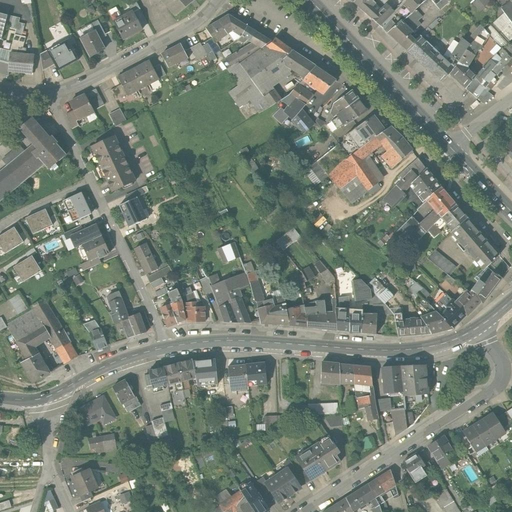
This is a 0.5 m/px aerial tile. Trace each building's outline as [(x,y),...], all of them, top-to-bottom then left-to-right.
[(159,0),(160,1),(174,17),(194,0),(193,0),(159,0)] [(357,0),(353,4),(380,27),(394,13),(386,6),(381,11),(371,2),(372,0),(398,0),(402,4),(405,0),(357,0)] [(409,0),(403,6),(411,15),(415,11),(424,3),(421,0),(409,0)] [(445,0),(429,0),(439,11),(448,3),(445,0)] [(511,0),(509,0),(511,2),(502,9),(505,13),(511,24),(511,0)] [(0,40),(3,41),(7,25),(12,26),(11,28),(17,30),(16,35),(21,37),(25,25),(18,23),(19,19),(6,15),(9,6),(0,3),(0,40)] [(411,15),(401,23),(412,33),(421,25),(417,22),(422,18),(415,11),(411,15)] [(511,40),(511,24),(505,13),(485,31),(489,36),(501,49),(502,50),(511,40)] [(133,14),(113,24),(122,41),(142,31),(133,14)] [(232,32),(241,37),(247,27),(227,16),(218,22),(227,35),(232,32)] [(383,30),(388,35),(397,27),(391,21),(383,30)] [(215,44),(227,35),(218,22),(206,29),(214,42),(215,44)] [(388,35),(406,52),(415,43),(408,37),(412,33),(401,23),(397,27),(388,35)] [(92,29),(94,32),(98,40),(105,36),(99,25),(92,29)] [(466,43),(471,46),(474,43),(479,36),(484,30),(479,26),(472,35),(466,43)] [(247,41),(250,43),(255,33),(247,27),(241,37),(237,42),(243,45),(247,41)] [(479,36),(474,43),(483,48),(489,36),(485,31),(484,30),(479,36)] [(79,41),(89,59),(104,51),(98,40),(94,32),(79,41)] [(272,43),(255,33),(250,43),(252,44),(262,50),(265,48),(272,43)] [(16,35),(10,55),(24,56),(26,50),(22,49),(25,38),(21,37),(16,35)] [(406,52),(424,68),(436,55),(419,38),(415,43),(406,52)] [(272,43),(265,48),(269,52),(288,58),(293,52),(275,40),(272,43)] [(462,40),(446,63),(453,70),(456,68),(466,53),(471,46),(466,43),(462,40)] [(68,41),(49,52),(55,65),(59,71),(78,61),(68,41)] [(214,42),(208,46),(214,56),(220,52),(215,44),(214,42)] [(474,43),(471,46),(466,53),(474,58),(477,53),(481,52),(483,48),(474,43)] [(199,44),(190,49),(197,61),(206,55),(211,62),(216,59),(214,56),(208,46),(207,45),(201,48),(199,44)] [(226,60),(230,68),(238,63),(239,65),(262,50),(252,44),(226,60)] [(181,46),(161,56),(168,70),(188,60),(181,46)] [(250,82),(264,99),(275,91),(273,88),(294,73),(286,68),(283,62),(288,58),(269,52),(265,48),(262,50),(239,65),(250,82)] [(484,68),(475,78),(465,89),(472,95),(491,72),(495,76),(511,59),(502,50),(501,49),(484,68)] [(45,70),(55,65),(49,52),(42,55),(45,70)] [(294,73),(304,81),(315,68),(293,52),(288,58),(283,62),(286,68),(294,73)] [(466,53),(456,68),(466,70),(474,58),(466,53)] [(34,57),(24,56),(10,55),(9,65),(8,73),(32,76),(34,57)] [(446,63),(436,55),(424,68),(441,84),(449,75),(453,70),(446,63)] [(9,65),(0,62),(0,75),(7,77),(8,73),(9,65)] [(149,62),(139,67),(148,85),(159,80),(153,68),(149,62)] [(256,112),(268,104),(264,99),(250,82),(239,65),(238,63),(230,68),(226,70),(238,87),(228,94),(239,109),(249,102),(256,112)] [(160,65),(153,68),(159,80),(166,76),(160,65)] [(139,67),(128,73),(138,91),(148,85),(139,67)] [(336,82),(315,68),(304,81),(303,82),(323,97),(336,82)] [(475,78),(466,70),(456,68),(453,70),(449,75),(465,89),(475,78)] [(127,97),(138,91),(128,73),(118,79),(121,85),(127,96),(127,97)] [(116,101),(127,96),(121,85),(111,91),(116,101)] [(280,93),(284,100),(288,98),(294,91),(289,86),(280,93)] [(280,102),(287,108),(288,109),(295,101),(304,108),(312,97),(298,87),(294,91),(288,98),(284,100),(281,101),(280,102)] [(281,101),(275,91),(264,99),(268,104),(270,108),(280,102),(281,101)] [(333,105),(340,113),(357,100),(351,91),(333,105)] [(94,113),(85,95),(68,104),(72,112),(77,122),(94,113)] [(366,111),(357,100),(340,113),(334,118),(341,127),(346,124),(347,125),(366,111)] [(292,123),(302,111),(304,108),(295,101),(288,109),(287,108),(284,113),(283,114),(287,118),(292,123)] [(109,115),(116,127),(126,122),(120,110),(109,115)] [(281,126),(287,118),(283,114),(284,113),(280,110),(272,118),(281,126)] [(314,126),(302,111),(292,123),(303,136),(314,126)] [(65,116),(72,130),(78,127),(76,122),(77,122),(72,112),(65,116)] [(374,118),(357,131),(368,146),(376,139),(385,133),(374,118)] [(0,202),(44,165),(49,171),(65,158),(55,145),(57,143),(52,138),(49,140),(33,120),(20,131),(32,146),(0,172),(0,202)] [(385,133),(376,139),(381,147),(386,154),(381,158),(392,170),(412,153),(391,129),(385,133)] [(359,152),(368,146),(357,131),(348,137),(359,152)] [(511,137),(503,145),(511,154),(511,137)] [(114,138),(89,149),(110,195),(135,184),(114,138)] [(328,179),(339,191),(356,177),(368,193),(377,185),(361,162),(368,157),(381,147),(376,139),(368,146),(359,152),(349,160),(340,166),(328,179)] [(339,146),(316,163),(328,179),(340,166),(349,160),(339,146)] [(1,159),(5,165),(19,155),(14,149),(1,159)] [(246,167),(247,166),(252,163),(248,157),(242,161),(246,167)] [(383,180),(368,157),(361,162),(377,185),(383,180)] [(417,159),(399,176),(403,180),(411,172),(418,179),(426,171),(423,167),(420,163),(417,159)] [(253,163),(252,163),(247,166),(254,177),(260,174),(253,163)] [(322,185),(328,179),(316,163),(310,168),(322,185)] [(423,205),(425,203),(441,189),(426,171),(418,179),(410,186),(414,190),(412,192),(423,205)] [(403,180),(395,188),(402,194),(410,186),(418,179),(411,172),(403,180)] [(351,205),(368,193),(356,177),(339,191),(351,205)] [(381,190),(377,185),(368,193),(371,197),(381,190)] [(404,196),(402,194),(395,188),(382,201),(391,209),(404,196)] [(433,212),(440,220),(456,207),(441,189),(425,203),(433,212)] [(67,200),(72,211),(87,204),(82,194),(67,200)] [(137,198),(118,206),(128,228),(147,220),(137,198)] [(91,215),(87,204),(72,211),(77,221),(91,215)] [(467,220),(456,207),(440,220),(452,233),(467,220)] [(27,220),(33,235),(52,227),(48,219),(46,212),(27,220)] [(435,226),(440,220),(433,212),(419,226),(426,234),(428,232),(435,226)] [(55,216),(48,219),(52,227),(53,230),(60,227),(55,216)] [(414,246),(426,234),(419,226),(412,218),(399,231),(414,246)] [(472,226),(467,220),(452,233),(449,235),(481,272),(499,257),(494,251),(483,239),(472,226)] [(440,233),(435,226),(428,232),(433,239),(440,233)] [(83,247),(102,238),(97,227),(70,238),(76,250),(83,247)] [(0,238),(0,246),(5,255),(23,244),(18,236),(15,230),(0,238)] [(292,230),(275,244),(283,253),(300,239),(292,230)] [(25,232),(18,236),(23,244),(24,246),(30,242),(25,232)] [(102,238),(83,247),(90,262),(97,258),(109,252),(102,238)] [(145,244),(133,250),(145,275),(147,275),(157,270),(145,244)] [(234,245),(217,252),(223,266),(239,259),(234,245)] [(24,255),(28,261),(32,259),(39,255),(35,249),(24,255)] [(434,253),(427,261),(449,279),(456,270),(434,253)] [(79,267),(82,273),(100,264),(97,258),(90,262),(79,267)] [(14,270),(23,284),(41,273),(32,259),(28,261),(14,270)] [(245,273),(253,272),(251,262),(243,264),(245,273)] [(329,285),(334,282),(334,280),(320,263),(300,274),(306,284),(323,274),(329,285)] [(145,275),(149,285),(172,274),(169,267),(148,277),(147,275),(145,275)] [(66,273),(68,278),(68,279),(77,275),(75,269),(66,273)] [(263,326),(278,326),(277,320),(274,307),(273,302),(264,304),(263,303),(265,302),(254,274),(247,276),(250,288),(254,304),(256,304),(257,311),(259,311),(263,326)] [(470,294),(481,304),(486,301),(502,281),(494,275),(484,286),(478,282),(470,294)] [(79,276),(72,280),(76,287),(83,283),(79,276)] [(234,281),(239,292),(250,288),(247,276),(234,281)] [(225,324),(237,325),(230,303),(233,301),(240,299),(241,299),(239,292),(234,281),(212,289),(225,324)] [(366,288),(378,300),(385,307),(393,299),(374,281),(366,288)] [(409,289),(416,297),(420,294),(425,299),(429,295),(417,282),(409,289)] [(361,283),(351,285),(355,304),(378,300),(366,288),(361,283)] [(170,305),(171,309),(182,305),(181,302),(176,290),(166,295),(171,305),(170,305)] [(468,318),(481,304),(470,294),(467,292),(455,305),(466,316),(468,318)] [(18,294),(9,299),(17,313),(26,308),(18,294)] [(105,299),(107,305),(120,300),(118,294),(105,299)] [(182,298),(185,304),(196,304),(195,299),(193,294),(182,298)] [(278,326),(290,327),(287,311),(283,298),(275,300),(276,306),(274,307),(277,320),(278,326)] [(240,325),(250,325),(240,299),(233,301),(236,310),(235,310),(240,325)] [(32,308),(33,310),(44,330),(50,340),(65,365),(78,357),(45,300),(32,308)] [(127,319),(120,300),(107,305),(112,317),(110,318),(113,327),(128,321),(127,319)] [(308,329),(338,332),(337,319),(327,319),(324,303),(317,304),(304,308),(307,317),(308,329)] [(452,331),(466,316),(455,305),(452,303),(447,307),(444,305),(440,310),(444,314),(440,318),(452,331)] [(196,309),(196,304),(185,304),(186,323),(204,323),(204,308),(196,309)] [(176,324),(176,323),(171,309),(170,305),(161,308),(167,328),(176,324)] [(185,320),(182,305),(171,309),(176,323),(185,320)] [(290,327),(308,329),(307,317),(301,318),(299,309),(287,311),(290,327)] [(8,325),(18,345),(44,330),(33,310),(8,325)] [(338,332),(350,334),(349,312),(336,311),(337,319),(338,332)] [(350,334),(361,335),(362,317),(362,313),(349,312),(350,334)] [(139,314),(127,319),(128,321),(134,338),(146,333),(139,314)] [(432,336),(452,331),(440,318),(436,315),(433,318),(431,316),(422,321),(432,336)] [(398,339),(432,336),(422,321),(402,323),(401,316),(393,317),(398,339)] [(361,335),(376,337),(377,317),(362,317),(361,335)] [(50,340),(44,330),(18,345),(28,362),(38,356),(35,349),(50,340)] [(89,336),(95,351),(107,346),(101,331),(89,336)] [(50,376),(38,356),(28,362),(21,366),(33,386),(50,376)] [(215,360),(192,363),(195,379),(197,387),(217,385),(215,360)] [(181,383),(195,379),(192,363),(192,361),(177,365),(181,383)] [(320,384),(339,385),(339,365),(321,363),(320,384)] [(167,387),(181,383),(177,365),(163,369),(167,387)] [(264,365),(245,367),(248,388),(266,385),(264,365)] [(353,366),(339,365),(339,385),(354,385),(353,366)] [(370,368),(353,366),(354,385),(369,386),(371,386),(370,368)] [(425,366),(400,367),(403,392),(403,398),(427,395),(424,375),(426,375),(425,366)] [(248,391),(248,388),(245,367),(228,369),(231,393),(248,391)] [(384,394),(403,392),(400,367),(381,368),(384,394)] [(163,388),(167,387),(163,369),(148,373),(153,391),(163,388)] [(135,398),(126,381),(114,388),(123,404),(135,398)] [(355,397),(346,399),(349,412),(364,409),(367,423),(378,421),(373,389),(369,389),(369,386),(354,385),(355,397)] [(171,409),(167,387),(163,388),(163,393),(159,394),(157,396),(158,404),(163,403),(164,409),(171,409)] [(182,392),(175,394),(177,404),(184,403),(182,392)] [(103,397),(79,410),(87,426),(101,418),(104,424),(114,419),(103,397)] [(140,407),(135,398),(123,404),(128,414),(140,407)] [(390,400),(378,401),(380,414),(391,412),(391,410),(390,400)] [(404,400),(405,410),(406,426),(414,425),(411,400),(404,400)] [(339,414),(339,405),(308,405),(308,414),(339,414)] [(405,410),(391,410),(391,412),(395,435),(406,429),(406,426),(405,410)] [(511,422),(506,412),(495,419),(502,429),(511,422)] [(492,415),(483,421),(495,440),(505,434),(502,429),(495,419),(492,415)] [(277,429),(277,426),(277,416),(264,417),(265,426),(265,430),(277,429)] [(290,416),(277,416),(277,426),(290,425),(290,416)] [(483,421),(473,427),(485,447),(495,440),(483,421)] [(152,426),(145,428),(151,446),(157,444),(152,426)] [(475,453),(485,447),(473,427),(463,434),(465,437),(475,453)] [(114,436),(102,438),(105,452),(105,453),(117,451),(114,436)] [(359,439),(361,451),(373,448),(371,436),(359,439)] [(329,437),(311,450),(327,473),(342,463),(338,458),(342,455),(329,437)] [(443,437),(427,448),(441,470),(458,460),(443,437)] [(470,456),(475,453),(465,437),(460,440),(470,456)] [(97,454),(105,452),(102,438),(88,441),(90,451),(96,450),(97,454)] [(11,451),(0,447),(0,455),(9,458),(11,451)] [(314,482),(327,473),(311,450),(298,459),(306,470),(312,480),(314,482)] [(128,451),(119,453),(120,462),(138,460),(137,453),(128,454),(128,451)] [(416,454),(403,463),(413,478),(422,472),(421,470),(425,467),(416,454)] [(285,472),(288,470),(291,475),(296,472),(289,461),(282,466),(285,472)] [(0,463),(0,477),(15,477),(15,464),(0,463)] [(105,466),(105,473),(124,475),(125,467),(105,466)] [(88,470),(70,479),(78,498),(90,492),(97,489),(88,470)] [(285,472),(277,477),(290,497),(301,490),(291,475),(288,470),(285,472)] [(306,484),(312,480),(306,470),(300,474),(306,484)] [(389,471),(377,479),(383,493),(384,492),(385,494),(389,492),(388,489),(395,485),(389,471)] [(125,475),(118,478),(120,484),(127,481),(125,475)] [(279,505),(290,497),(277,477),(266,485),(270,492),(279,505)] [(487,482),(490,486),(496,482),(493,478),(487,482)] [(266,495),(270,492),(266,485),(262,479),(257,482),(266,495)] [(377,479),(368,485),(375,498),(379,495),(383,493),(377,479)] [(252,485),(240,492),(248,504),(253,511),(266,511),(269,510),(252,485)] [(370,500),(375,498),(368,485),(345,499),(352,511),(353,511),(358,508),(360,510),(364,508),(363,505),(370,500)] [(395,485),(388,489),(389,492),(392,498),(398,494),(395,485)] [(446,511),(460,511),(446,489),(433,497),(441,511),(445,508),(446,511)] [(215,498),(220,506),(232,498),(227,490),(215,498)] [(78,498),(80,503),(92,497),(90,492),(78,498)] [(224,511),(236,511),(239,510),(248,504),(240,492),(232,498),(220,506),(224,511)] [(128,494),(119,497),(122,505),(131,502),(128,494)] [(384,503),(379,495),(375,498),(379,506),(384,503)] [(492,506),(498,502),(494,495),(487,500),(492,506)] [(59,509),(54,498),(49,500),(53,511),(59,509)] [(379,506),(375,498),(370,500),(374,507),(371,509),(372,511),(381,511),(379,506)] [(409,509),(414,508),(411,498),(406,499),(409,509)] [(352,511),(353,511),(352,511),(345,499),(324,511),(352,511)] [(0,503),(0,511),(11,507),(9,501),(0,503)]
